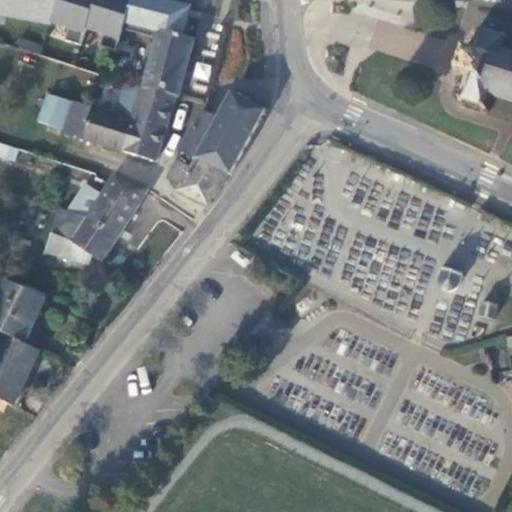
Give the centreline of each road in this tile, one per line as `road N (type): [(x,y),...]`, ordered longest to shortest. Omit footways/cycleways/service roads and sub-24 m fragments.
road 1 (tertiary): [(0,503),(303,99)]
road 2 (tertiary): [(511,192),(303,99)]
